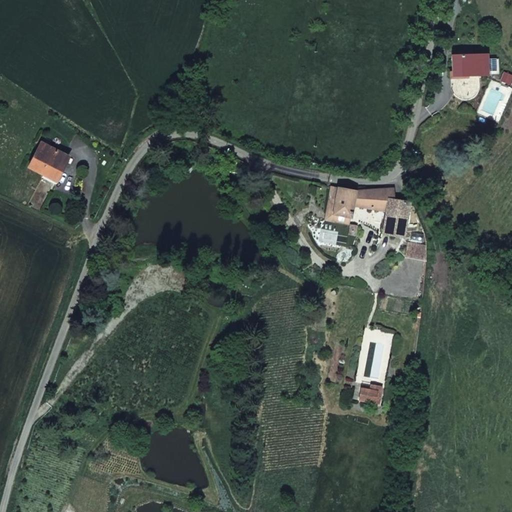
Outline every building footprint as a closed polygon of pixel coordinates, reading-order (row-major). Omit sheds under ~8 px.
[(482,87),(483,63),(447,61),(447,85),(482,87)] [(44,150),(34,172),(60,186),(71,163),(44,150)] [(394,203),(391,198),(350,199),(327,191),(320,215),(343,222),(346,211),(380,218),(376,247),(387,250),(390,241),(402,242),(404,204),(394,203)] [(341,228),(343,222),(320,215),(319,221),(341,228)] [(363,397),(360,409),(378,412),(381,394),(373,393),(372,399),(363,397)]
